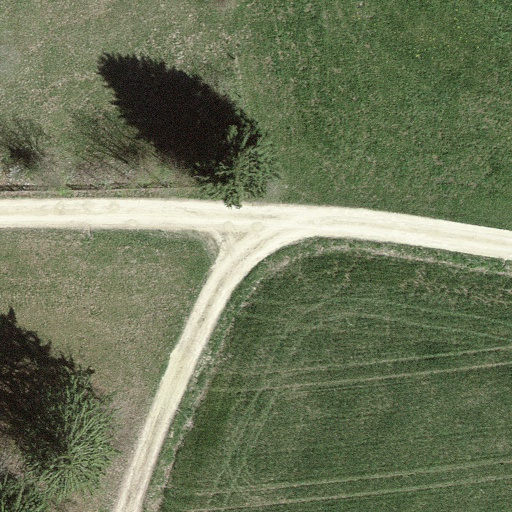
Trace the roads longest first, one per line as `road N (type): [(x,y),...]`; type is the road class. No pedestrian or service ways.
road 1 (track): [(0,201),(214,194),(511,234)]
road 2 (track): [(295,202),(246,249),(188,361),(128,511)]
